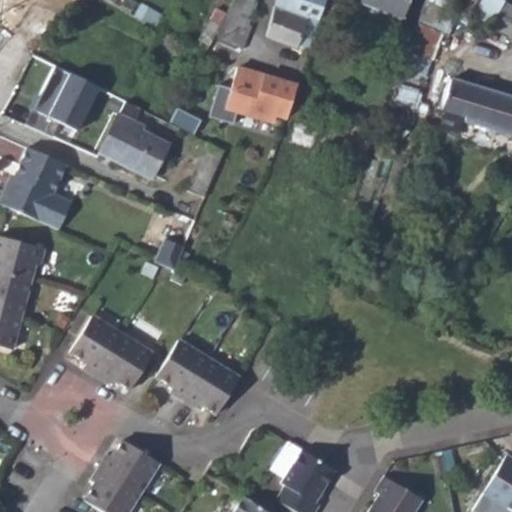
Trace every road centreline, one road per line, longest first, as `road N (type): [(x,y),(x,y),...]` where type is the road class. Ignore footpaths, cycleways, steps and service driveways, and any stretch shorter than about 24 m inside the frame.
road 1 (residential): [(76,421),(113,416),(178,447),(202,447),(267,414),(331,452),(361,453)]
road 2 (residential): [(361,453),(511,418)]
